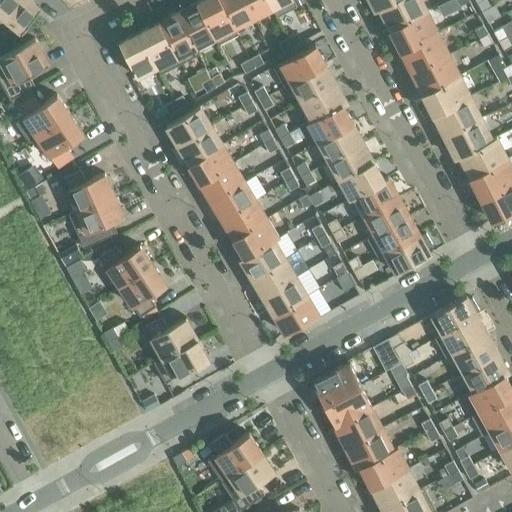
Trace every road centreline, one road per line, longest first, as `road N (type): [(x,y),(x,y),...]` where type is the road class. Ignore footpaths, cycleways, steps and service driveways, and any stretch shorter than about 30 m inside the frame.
road 1 (residential): [(269,373),(85,28)]
road 2 (residential): [(477,257),(347,0)]
road 3 (residential): [(269,373),(33,502)]
road 4 (residential): [(477,257),(269,373)]
road 5 (residential): [(345,511),(269,373)]
